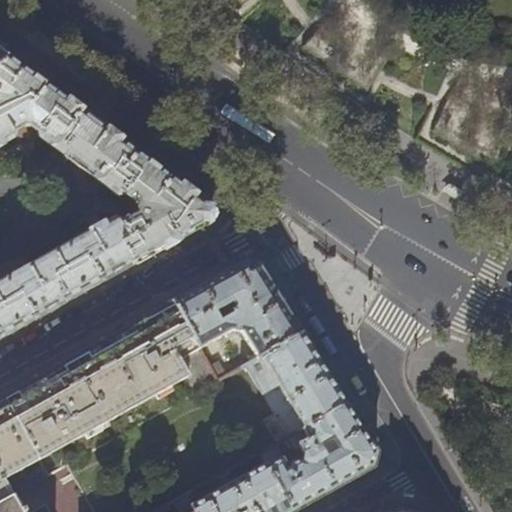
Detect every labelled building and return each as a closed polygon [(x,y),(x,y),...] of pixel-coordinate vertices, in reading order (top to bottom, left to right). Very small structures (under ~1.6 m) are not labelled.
[(0,62),(9,58),(0,51),(0,62)] [(0,339),(29,323),(83,293),(154,254),(209,223),(210,208),(186,189),(156,168),(128,146),(113,135),(92,120),(59,95),(20,66),(9,58),(0,62),(0,339)] [(172,300),(175,305),(194,339),(200,349),(233,330),(242,332),(258,359),(303,333),(280,297),(259,264),(245,260),(217,275),(172,300)] [(175,349),(194,339),(175,305),(146,322),(134,329),(136,333),(91,358),(88,354),(83,357),(64,368),(66,372),(34,390),(21,397),(19,393),(5,401),(39,462),(190,378),(175,349)] [(324,369),(303,333),(258,359),(246,365),(263,394),(278,386),(303,429),(347,404),(324,369)] [(22,511),(5,481),(39,462),(5,401),(0,403),(0,511),(22,511)] [(347,404),(303,429),(288,438),(295,449),(300,445),(305,453),(303,456),(303,460),(299,458),(287,466),(275,445),(260,454),(266,463),(293,511),(340,485),(345,483),(373,467),(376,452),(347,404)] [(278,444),(288,438),(275,414),(264,420),(278,444)] [(266,463),(191,505),(195,511),(292,511),(293,511),(266,463)] [(192,493),(186,496),(190,502),(196,499),(192,493)] [(195,511),(191,505),(190,502),(186,496),(173,503),(178,511),(195,511)]
